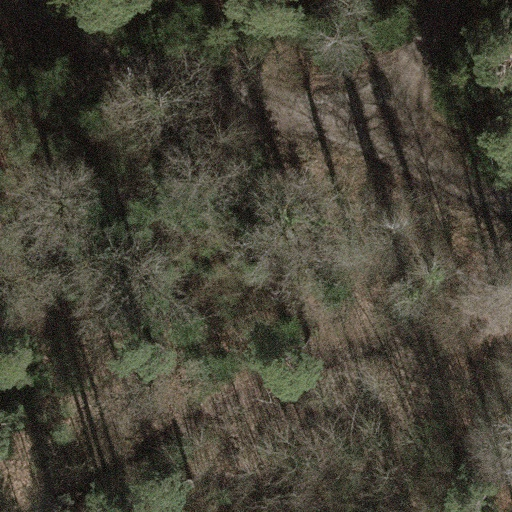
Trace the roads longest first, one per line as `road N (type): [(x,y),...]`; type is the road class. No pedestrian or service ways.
road 1 (track): [(511,200),(471,188),(388,124),(266,100),(40,0)]
road 2 (track): [(388,124),(456,0)]
